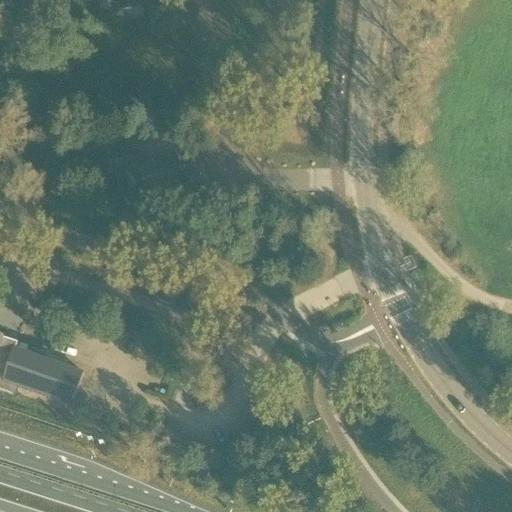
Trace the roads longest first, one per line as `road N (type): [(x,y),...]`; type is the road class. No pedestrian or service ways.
road 1 (unclassified): [(371,0),(361,181),(378,264),(423,358),(511,455)]
road 2 (secondary): [(184,511),(0,450)]
